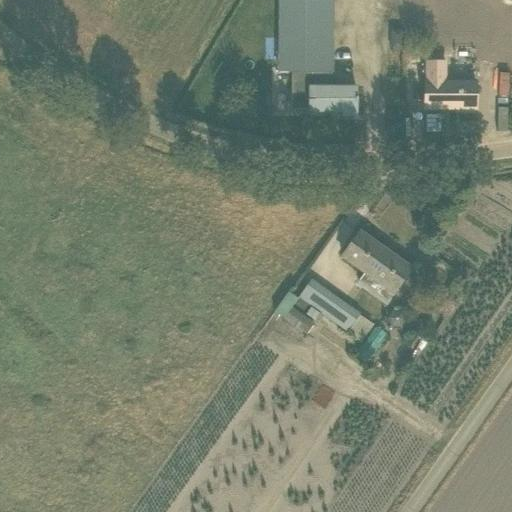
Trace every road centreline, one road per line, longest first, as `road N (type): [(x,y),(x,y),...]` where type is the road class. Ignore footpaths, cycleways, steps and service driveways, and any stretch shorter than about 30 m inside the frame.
road 1 (unclassified): [(511,143),(348,162),(265,162),(203,145),(63,84),(0,37)]
road 2 (unclassified): [(402,511),(511,354)]
